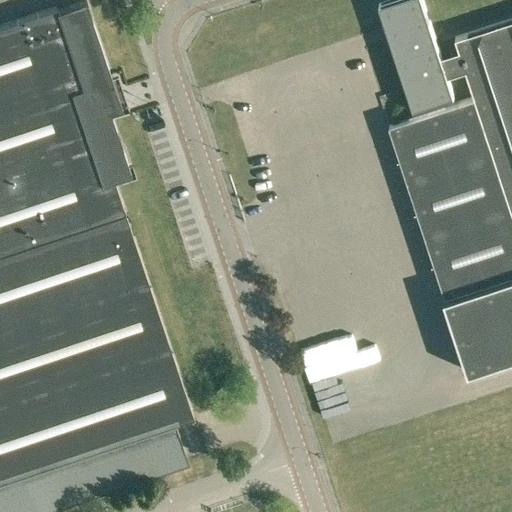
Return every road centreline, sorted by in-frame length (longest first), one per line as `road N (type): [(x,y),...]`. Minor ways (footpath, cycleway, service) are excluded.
road 1 (unclassified): [(299,460),(165,55),(164,28),(174,10)]
road 2 (unknown): [(348,197),(435,367),(458,382),(511,376)]
road 3 (unknown): [(0,497),(196,443)]
road 4 (unclassified): [(299,460),(146,511)]
road 5 (unknown): [(348,197),(314,64)]
road 6 (unknown): [(227,242),(348,197)]
